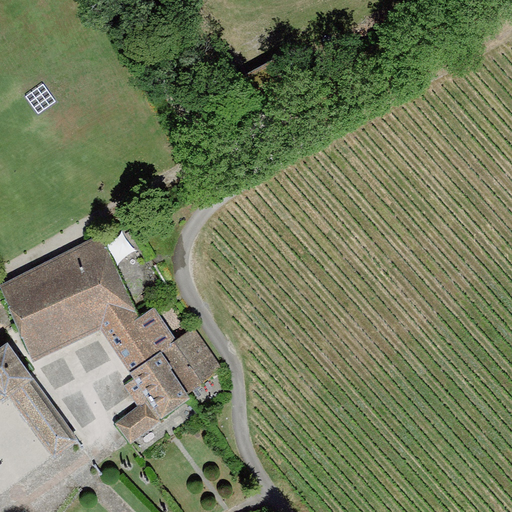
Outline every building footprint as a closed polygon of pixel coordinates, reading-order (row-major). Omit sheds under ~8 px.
[(98,243),(0,288),(0,298),(25,351),(99,317),(128,368),(170,344),(151,304),(131,314),(98,243)] [(193,330),(170,344),(128,368),(144,397),(154,413),(219,375),(193,330)] [(0,393),(2,392),(22,378),(0,349),(0,393)] [(67,441),(22,378),(2,392),(46,455),(67,441)] [(154,413),(144,397),(108,419),(118,435),(154,413)]
